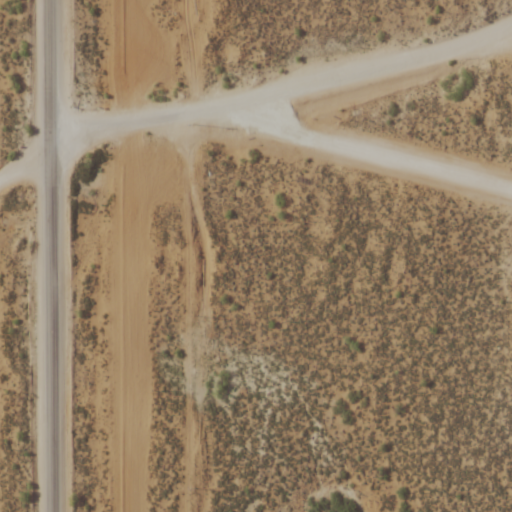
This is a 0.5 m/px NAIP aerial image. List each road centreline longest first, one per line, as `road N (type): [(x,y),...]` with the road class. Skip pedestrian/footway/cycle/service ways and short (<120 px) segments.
road 1 (residential): [(0,175),(47,140),(138,109),(207,105),(385,65),(511,18)]
road 2 (residential): [(50,511),(46,0)]
